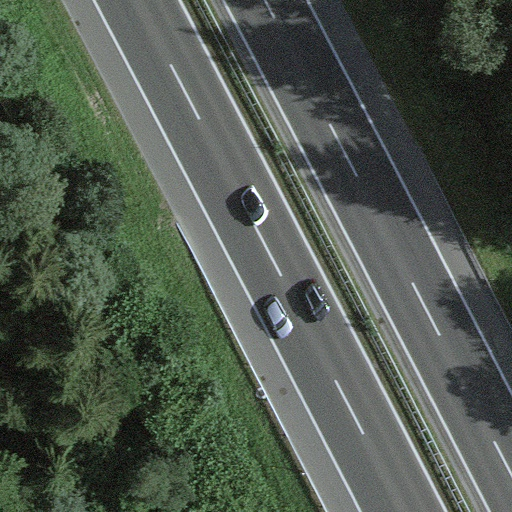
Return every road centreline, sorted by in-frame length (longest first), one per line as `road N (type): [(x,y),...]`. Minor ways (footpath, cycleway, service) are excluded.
road 1 (motorway): [(133,0),(393,511)]
road 2 (motorway): [(511,491),(258,0)]
